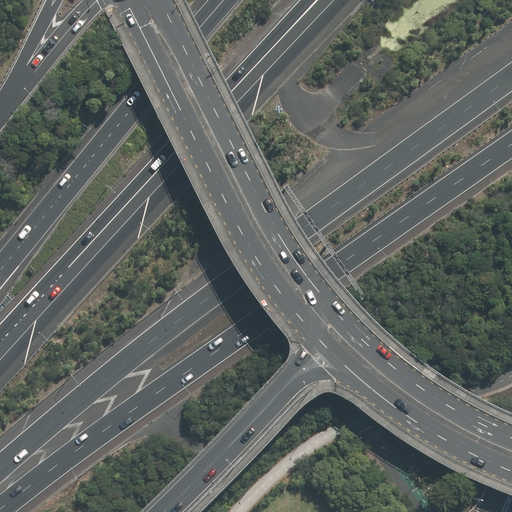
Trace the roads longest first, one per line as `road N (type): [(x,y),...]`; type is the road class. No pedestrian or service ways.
road 1 (motorway): [(511,76),(235,277),(0,467)]
road 2 (motorway): [(511,145),(0,508)]
road 3 (motorway): [(0,341),(288,31)]
road 4 (primary): [(315,338),(220,196),(134,0)]
road 5 (motorway): [(0,269),(224,0)]
road 6 (primary): [(151,0),(270,228),(313,290)]
road 7 (primary): [(313,290),(403,377),(511,438)]
road 8 (primary): [(511,472),(437,438),(350,372)]
road 9 (motorway): [(291,385),(168,511)]
road 10 (motorway): [(3,107),(98,0)]
